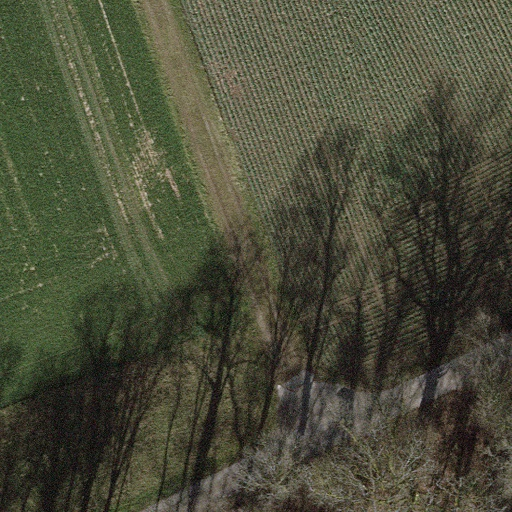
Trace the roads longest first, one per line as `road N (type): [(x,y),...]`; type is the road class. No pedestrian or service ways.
road 1 (track): [(111,511),(511,349)]
road 2 (track): [(511,349),(492,511)]
